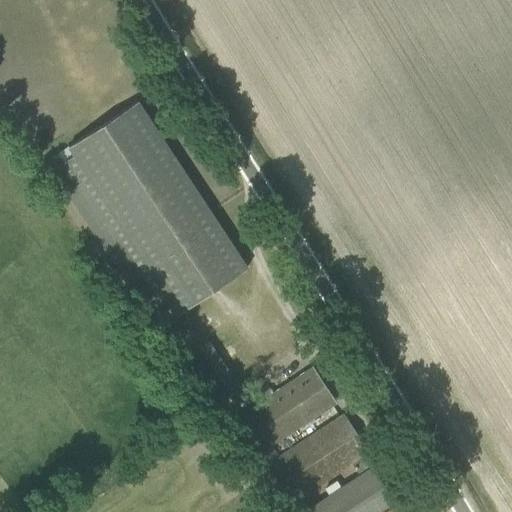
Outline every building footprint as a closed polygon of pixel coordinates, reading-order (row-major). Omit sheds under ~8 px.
[(67,148),(73,157),(54,169),(153,320),(171,308),(176,315),(247,269),(138,103),(67,148)] [(0,274),(34,246),(0,205),(0,274)] [(248,459),(335,402),(312,368),(226,425),(248,459)] [(284,507),(351,463),(364,454),(368,452),(343,414),(260,469),(284,507)] [(373,467),(364,454),(351,463),(359,476),(303,511),(376,511),(398,498),(376,465),(373,467)]
